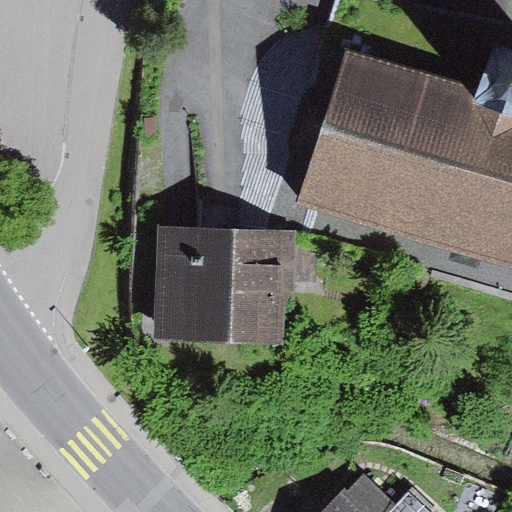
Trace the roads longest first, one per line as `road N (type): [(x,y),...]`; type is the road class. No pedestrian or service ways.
road 1 (primary): [(0,324),(158,511)]
road 2 (unclassified): [(114,0),(78,186)]
road 3 (unclassified): [(0,314),(49,254),(78,186)]
